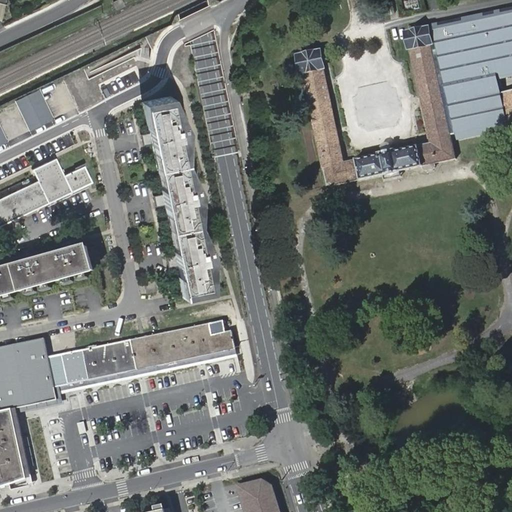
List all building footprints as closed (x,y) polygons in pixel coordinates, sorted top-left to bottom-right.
[(428,29),(407,34),(430,144),(345,163),(320,52),(299,56),(299,58),(293,59),(296,72),(302,71),(304,78),(300,78),(301,86),(305,85),(323,167),(326,166),(331,185),(384,174),(402,170),(424,166),(425,171),(436,169),(435,163),(456,159),(451,135),(511,121),(511,89),(500,92),(498,83),(496,73),(511,68),(511,9),(432,28),(434,33),(429,34),(428,29)] [(237,49),(239,58),(248,56),(246,47),(237,49)] [(54,121),(40,93),(16,105),(31,133),(54,121)] [(138,102),(153,171),(185,163),(171,96),(138,102)] [(37,179),(0,196),(0,226),(91,182),(79,158),(61,167),(56,158),(33,170),(37,179)] [(153,171),(166,232),(198,225),(185,163),(153,171)] [(403,175),(402,170),(384,174),(385,179),(403,175)] [(166,232),(178,294),(209,287),(198,225),(166,232)] [(0,271),(0,297),(94,271),(87,247),(0,271)] [(154,280),(144,282),(146,292),(156,290),(154,280)] [(63,354),(69,384),(236,349),(232,331),(226,332),(224,321),(202,325),(63,354)] [(0,411),(12,409),(58,400),(55,387),(49,357),(45,338),(0,347),(0,411)] [(63,354),(49,357),(55,387),(69,384),(63,354)] [(12,409),(0,411),(0,488),(28,479),(12,409)] [(266,482),(243,487),(250,511),(281,511),(275,488),(266,482)]
